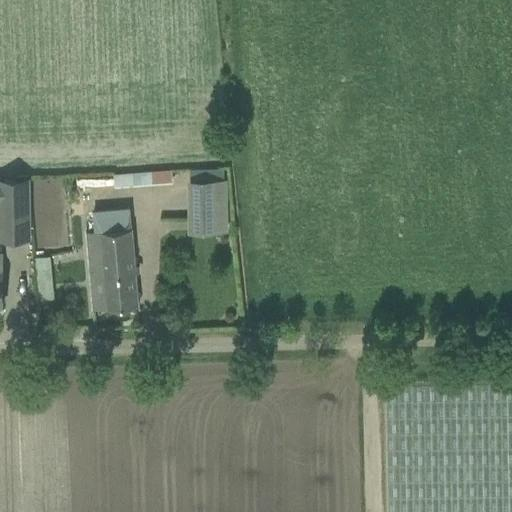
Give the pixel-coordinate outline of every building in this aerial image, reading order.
[(113,181),(172,179),(172,169),(112,171),(113,181)] [(0,216),(31,216),(30,177),(0,177),(0,216)] [(187,182),(188,232),(228,232),(227,181),(187,182)] [(107,307),(139,305),(136,271),(141,271),(140,264),(136,264),(130,205),(92,209),(94,230),(85,231),(90,282),(104,281),(107,307)] [(38,296),(51,296),(50,255),(37,255),(38,296)] [(511,511),(511,381),(385,383),(387,511),(511,511)]
